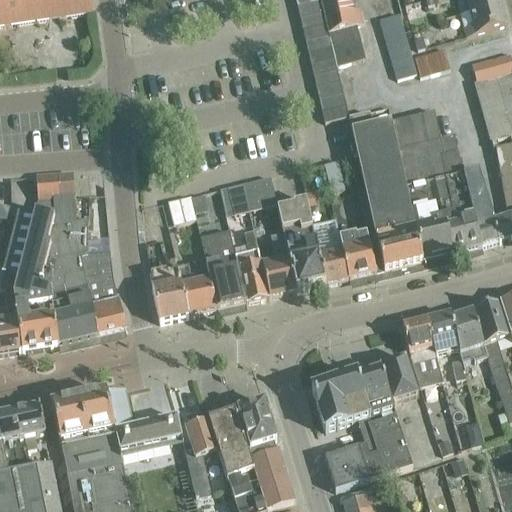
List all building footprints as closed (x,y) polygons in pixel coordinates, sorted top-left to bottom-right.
[(0,0),(0,30),(92,19),(89,0),(0,0)] [(320,4),(318,0),(294,0),(296,9),(320,4)] [(328,37),(356,31),(362,29),(358,13),(352,15),(348,0),(318,0),(320,4),(323,16),(325,28),(328,37)] [(433,0),(426,2),(424,2),(427,11),(448,5),(447,0),(433,0)] [(500,4),(498,0),(464,0),(469,13),(500,4)] [(320,4),(296,9),(299,22),(323,16),(320,4)] [(500,4),(469,13),(472,27),(463,30),(466,41),(507,29),(500,4)] [(323,16),(299,22),(302,33),(325,28),(323,16)] [(381,34),(401,28),(398,18),(378,24),(381,34)] [(328,37),(325,28),(302,33),(305,45),(328,40),(328,37)] [(404,38),(401,28),(381,34),(384,44),(404,38)] [(356,31),(328,37),(328,40),(331,51),(360,45),(356,31)] [(407,48),(404,38),(384,44),(387,54),(407,48)] [(328,40),(305,45),(307,56),(331,51),(328,40)] [(427,40),(415,43),(418,54),(430,50),(427,40)] [(364,62),(360,45),(331,51),(334,64),(335,69),(364,62)] [(407,48),(387,54),(390,64),(410,58),(407,48)] [(331,51),(307,56),(310,69),(334,64),(331,51)] [(433,57),(439,77),(449,74),(444,54),(433,57)] [(433,57),(424,59),(429,80),(439,77),(433,57)] [(410,58),(390,64),(393,74),(413,68),(410,58)] [(429,80),(424,59),(414,62),(419,82),(429,80)] [(511,75),(508,60),(489,65),(494,83),(497,82),(511,77),(511,75)] [(334,64),(310,69),(313,81),(337,76),(335,69),(334,64)] [(471,71),(476,87),(476,88),(494,83),(489,65),(471,71)] [(413,68),(393,74),(396,84),(416,78),(413,68)] [(337,76),(313,81),(315,92),(339,87),(337,76)] [(511,77),(497,82),(500,91),(511,87),(511,77)] [(474,88),(477,100),(500,94),(500,91),(497,82),(494,83),(476,88),(476,87),(474,88)] [(339,87),(315,92),(318,103),(341,98),(342,98),(339,87)] [(511,97),(511,87),(500,91),(500,94),(502,100),(511,97)] [(502,100),(500,94),(477,100),(481,112),(504,106),(502,100)] [(511,97),(502,100),(504,106),(505,110),(511,107),(511,97)] [(342,98),(341,98),(318,103),(321,116),(344,110),(345,110),(342,98)] [(504,106),(481,112),(484,124),(507,118),(505,110),(504,106)] [(345,110),(344,110),(321,116),(324,127),(347,122),(345,110)] [(433,116),(389,126),(401,177),(422,268),(452,260),(444,227),(435,195),(447,192),(440,159),(443,158),(439,142),(433,116)] [(355,193),(365,237),(374,279),(422,268),(401,177),(389,126),(371,131),(368,118),(347,122),(353,149),(363,192),(355,193)] [(507,119),(507,118),(484,124),(487,136),(510,130),(510,129),(507,119)] [(511,135),(510,130),(487,136),(491,148),(511,141),(511,135)] [(493,225),(499,246),(499,247),(511,242),(511,141),(491,148),(492,154),(495,153),(508,220),(493,225)] [(480,251),(462,178),(457,155),(443,158),(440,159),(447,192),(435,195),(444,227),(452,260),(481,254),(480,251)] [(338,165),(323,169),(330,198),(345,195),(338,165)] [(493,225),(477,174),(462,178),(480,251),(499,246),(493,225)] [(72,178),(58,179),(60,203),(53,204),(54,221),(46,246),(50,248),(40,285),(48,287),(49,294),(53,319),(58,351),(98,343),(89,305),(85,288),(87,266),(87,259),(88,224),(71,227),(71,218),(75,218),(72,178)] [(37,204),(32,220),(17,282),(12,299),(14,311),(20,358),(58,351),(53,319),(49,294),(48,287),(40,285),(50,248),(46,246),(54,221),(53,204),(60,203),(58,179),(35,181),(37,204)] [(307,179),(301,180),(303,190),(310,188),(307,179)] [(277,209),(270,182),(247,187),(253,215),(277,209)] [(234,219),(249,215),(243,188),(227,192),(234,219)] [(312,197),(304,199),(305,205),(307,211),(315,209),(312,197)] [(173,229),(196,223),(191,200),(167,205),(173,229)] [(318,256),(311,230),(307,211),(305,205),(293,208),(294,209),(277,213),(283,238),(296,297),(325,290),(318,256)] [(0,222),(5,224),(8,211),(0,209),(0,222)] [(0,276),(0,361),(20,358),(14,311),(12,299),(17,282),(32,220),(17,216),(1,276),(0,276)] [(349,285),(339,241),(335,225),(311,230),(318,256),(325,290),(349,285)] [(200,243),(209,284),(217,314),(245,308),(234,261),(228,236),(200,243)] [(248,258),(234,261),(245,308),(269,303),(260,265),(253,236),(243,239),(248,258)] [(355,238),(339,241),(349,285),(374,279),(365,237),(355,239),(355,238)] [(283,238),(273,240),(269,241),(274,262),(260,265),(269,303),(296,297),(283,238)] [(110,258),(87,259),(87,266),(85,288),(89,305),(98,343),(102,342),(125,336),(118,303),(117,303),(113,286),(110,258)] [(188,321),(176,273),(174,263),(161,266),(163,274),(149,277),(153,292),(152,293),(160,327),(188,321)] [(187,271),(176,273),(188,321),(217,314),(209,284),(186,290),(185,286),(190,285),(187,271)] [(511,302),(498,307),(509,341),(511,349),(511,348),(511,302)] [(498,399),(510,395),(511,395),(496,345),(509,341),(498,307),(472,315),(482,349),(493,384),(498,399)] [(456,318),(450,320),(458,352),(462,367),(473,364),(474,366),(486,362),(482,349),(472,315),(457,320),(456,318)] [(426,324),(434,358),(458,352),(450,320),(450,319),(426,324)] [(434,358),(426,324),(401,331),(408,363),(418,393),(440,385),(433,359),(434,358)] [(379,373),(373,375),(386,416),(393,414),(391,408),(416,400),(404,362),(378,370),(379,373)] [(463,374),(461,364),(450,366),(455,385),(463,383),(463,384),(464,383),(461,375),(463,374)] [(341,382),(356,426),(364,448),(323,461),(335,496),(411,471),(394,419),(369,428),(367,422),(386,416),(373,375),(356,381),(355,377),(341,382)] [(356,426),(341,382),(310,392),(324,436),(356,426)] [(182,447),(179,434),(178,434),(175,421),(132,430),(124,396),(105,400),(119,461),(182,447)] [(60,449),(66,478),(84,474),(101,470),(107,469),(108,471),(120,469),(119,461),(105,400),(105,398),(86,402),(69,406),(50,410),(59,449),(60,449)] [(511,426),(511,405),(502,409),(504,416),(504,417),(508,428),(511,426)] [(245,453),(264,511),(275,511),(294,506),(277,453),(276,454),(273,446),(275,445),(263,407),(246,412),(237,415),(249,452),(245,453)] [(0,480),(30,475),(23,443),(43,439),(38,413),(0,420),(0,480)] [(264,511),(245,453),(233,416),(207,424),(217,456),(235,511),(264,511)] [(504,416),(496,419),(500,430),(508,428),(504,417),(504,416)] [(183,432),(179,434),(182,447),(195,504),(211,501),(202,461),(217,456),(207,424),(183,432)] [(478,439),(467,442),(470,452),(481,448),(478,439)] [(448,444),(437,447),(441,461),(453,458),(448,444)] [(461,465),(450,468),(454,482),(466,478),(461,465)] [(130,511),(120,469),(108,471),(107,469),(101,470),(84,474),(66,478),(64,479),(70,511),(130,511)] [(58,511),(50,471),(30,475),(0,480),(0,511),(58,511)] [(365,498),(369,511),(382,511),(377,494),(365,498)] [(365,511),(369,511),(365,498),(341,505),(343,511),(365,511)]
